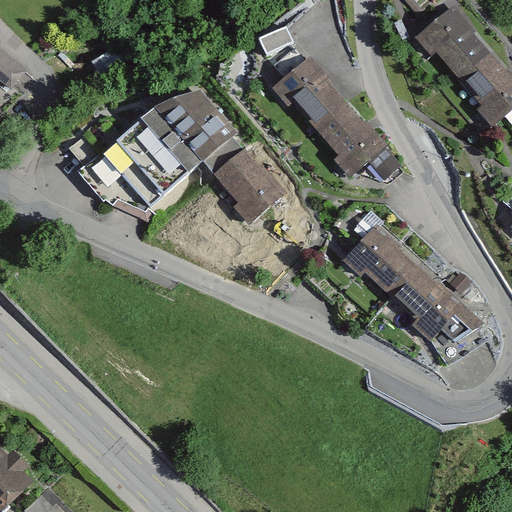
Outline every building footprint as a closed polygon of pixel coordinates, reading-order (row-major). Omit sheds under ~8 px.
[(434,0),(399,0),(411,17),(434,0)] [(459,80),(492,52),(454,7),(415,40),(431,58),(436,54),(459,80)] [(294,43),(287,27),(259,38),(266,55),(294,43)] [(26,72),(1,51),(0,51),(0,80),(11,90),(26,72)] [(494,129),(511,113),(511,75),(492,52),(459,80),(481,107),(478,110),(494,129)] [(310,135),(350,102),(312,57),(272,90),(310,135)] [(228,141),(196,96),(153,107),(77,169),(100,197),(115,184),(137,210),(193,168),(228,141)] [(348,180),(388,147),(350,102),(310,135),(348,180)] [(228,141),(193,168),(226,209),(220,214),(238,237),(284,201),(262,173),(257,177),(228,141)] [(393,299),(421,268),(376,228),(344,263),(361,278),(365,274),(393,299)] [(456,344),(486,325),(421,268),(393,299),(417,320),(412,326),(431,343),(442,331),(456,344)] [(472,283),(461,273),(451,284),(462,294),(472,283)] [(0,511),(1,511),(33,481),(25,473),(30,468),(14,452),(4,461),(0,457),(0,511)] [(68,511),(50,492),(26,511),(68,511)]
